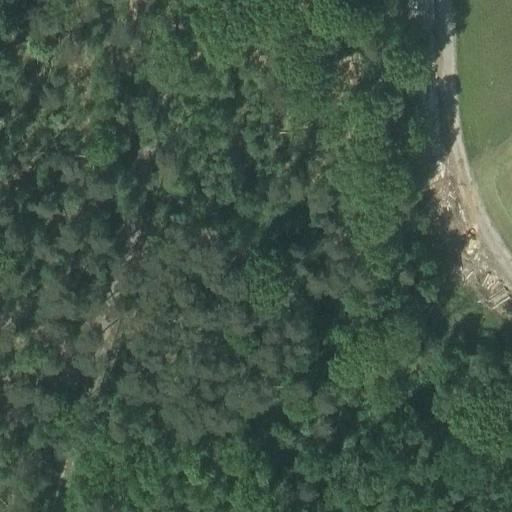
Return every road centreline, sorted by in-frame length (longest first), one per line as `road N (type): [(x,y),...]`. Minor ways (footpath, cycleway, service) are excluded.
road 1 (track): [(184,0),(52,511)]
road 2 (track): [(511,272),(457,170),(445,108),(442,0)]
road 3 (unknown): [(0,508),(27,413),(0,337)]
